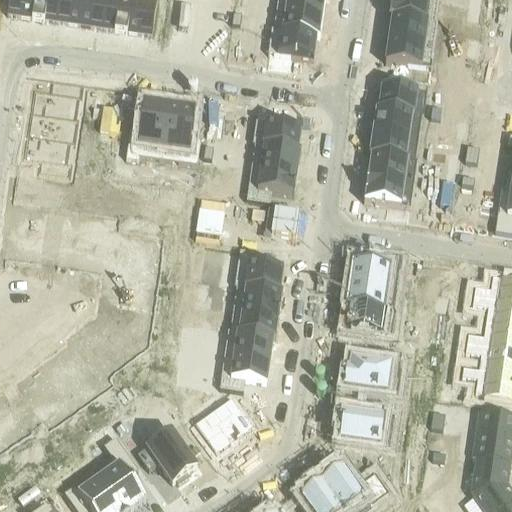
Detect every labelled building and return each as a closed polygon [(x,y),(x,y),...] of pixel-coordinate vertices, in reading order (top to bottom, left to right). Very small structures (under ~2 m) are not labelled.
[(8,0),(6,19),(31,22),(34,0),(8,0)] [(34,0),(31,22),(55,26),(58,0),(34,0)] [(58,0),(55,26),(79,29),(83,0),(58,0)] [(83,0),(79,29),(103,33),(107,0),(83,0)] [(107,0),(103,33),(126,36),(131,0),(107,0)] [(131,0),(126,36),(151,40),(156,0),(131,0)] [(277,0),(276,11),(322,18),(324,5),(323,5),(323,0),(277,0)] [(390,6),(388,20),(436,27),(436,26),(435,26),(438,4),(409,0),(392,0),(391,6),(390,6)] [(470,0),(469,9),(477,10),(478,0),(470,0)] [(469,9),(467,21),(476,22),(477,10),(469,9)] [(271,33),(271,34),(319,41),(319,40),(318,40),(319,32),(320,32),(322,18),(276,11),(273,33),(271,33)] [(233,16),(231,28),(239,29),(241,17),(233,16)] [(391,21),(388,43),(433,50),(436,27),(388,20),(388,21),(391,21)] [(265,68),(265,69),(289,73),(290,72),(291,61),(312,64),(315,41),(319,42),(319,41),(271,34),(267,56),(267,57),(265,68)] [(388,43),(385,66),(405,70),(406,70),(404,81),(428,85),(430,73),(433,50),(388,43)] [(470,43),(468,55),(476,56),(478,44),(470,43)] [(374,113),(423,120),(426,97),(428,85),(404,81),(402,93),(380,90),(380,92),(381,92),(378,113),(374,113)] [(34,92),(30,115),(78,122),(76,121),(79,100),(81,100),(83,87),(51,82),(50,94),(34,92)] [(161,165),(169,112),(145,108),(141,136),(129,134),(125,164),(138,166),(139,162),(161,165)] [(217,110),(215,122),(227,124),(229,112),(217,110)] [(169,112),(161,165),(196,170),(200,145),(188,143),(192,115),(169,112)] [(257,113),(252,148),(300,155),(300,154),(297,154),(300,131),(279,128),(281,116),(257,113)] [(375,114),(372,136),(417,143),(420,121),(422,121),(423,120),(374,113),(374,114),(375,114)] [(30,115),(27,137),(26,137),(26,138),(74,145),(78,122),(30,115)] [(459,125),(457,138),(465,139),(467,127),(459,125)] [(368,158),(416,165),(414,164),(417,143),(372,136),(369,158),(368,158)] [(71,167),(67,166),(70,145),(74,146),(74,145),(26,138),(27,138),(24,160),(23,160),(23,162),(39,164),(38,176),(69,181),(71,167)] [(254,149),(250,171),(295,177),(299,155),(300,156),(300,155),(252,148),(252,149),(254,149)] [(476,169),(478,153),(466,151),(464,167),(476,169)] [(205,152),(203,164),(211,165),(212,153),(205,152)] [(367,180),(367,181),(413,188),(416,165),(368,158),(368,159),(371,160),(368,180),(367,180)] [(451,158),(449,170),(457,172),(459,160),(451,158)] [(449,170),(447,182),(455,184),(457,172),(449,170)] [(295,177),(250,171),(245,206),(269,210),(271,198),(293,201),(295,186),(294,186),(295,177)] [(500,194),(500,196),(511,197),(511,174),(506,174),(502,195),(500,194)] [(363,203),(363,205),(385,208),(392,209),(409,212),(413,188),(367,181),(364,195),(366,195),(364,203),(363,203)] [(472,192),(474,183),(462,181),(460,190),(472,192)] [(178,189),(176,201),(192,203),(194,191),(178,189)] [(494,235),(494,236),(511,238),(511,197),(500,196),(494,235)] [(457,209),(455,225),(467,227),(469,211),(457,209)] [(64,233),(60,265),(82,268),(88,228),(65,225),(64,233)] [(18,226),(12,266),(36,269),(42,230),(18,226)] [(88,228),(82,268),(106,271),(111,236),(111,232),(88,228)] [(42,230),(36,269),(58,272),(60,265),(64,233),(42,230)] [(99,319),(71,339),(73,342),(95,373),(138,343),(152,242),(111,236),(106,271),(104,283),(99,319)] [(239,255),(234,290),(282,297),(279,296),(282,273),(261,270),(263,259),(239,255)] [(394,294),(400,259),(376,255),(374,267),(352,264),(351,265),(353,266),(349,287),(394,294)] [(511,283),(491,280),(488,295),(473,292),(472,303),(511,308),(511,283)] [(199,285),(197,303),(207,305),(210,287),(199,285)] [(349,287),(346,309),(345,309),(345,310),(393,317),(393,316),(391,316),(394,294),(349,287)] [(236,291),(232,313),(279,320),(280,313),(278,313),(280,298),(282,298),(282,297),(234,290),(234,291),(236,291)] [(438,301),(436,313),(444,314),(446,302),(438,301)] [(484,329),(511,332),(511,308),(472,303),(470,313),(486,315),(484,329)] [(388,352),(393,317),(345,310),(345,311),(348,311),(345,334),(366,337),(364,349),(388,352)] [(216,311),(215,321),(231,324),(229,335),(227,335),(275,343),(275,342),(274,342),(276,327),(277,327),(279,320),(232,313),(216,311)] [(511,332),(484,329),(482,342),(466,340),(465,350),(511,357),(511,332)] [(227,335),(224,358),(269,365),(272,343),(275,343),(227,335)] [(185,338),(183,352),(195,353),(197,340),(185,338)] [(73,342),(55,355),(78,388),(96,374),(95,373),(73,342)] [(479,363),(477,375),(511,380),(511,357),(465,350),(463,361),(479,363)] [(55,355),(36,368),(41,375),(59,401),(78,388),(55,355)] [(395,397),(399,370),(401,358),(377,355),(375,367),(350,363),(349,373),(347,372),(344,390),(395,397)] [(206,379),(205,391),(219,393),(242,397),(244,385),(265,388),(266,387),(269,365),(224,358),(220,381),(206,379)] [(475,386),(473,401),(511,406),(511,380),(477,375),(461,373),(460,384),(475,386)] [(41,375),(21,388),(44,421),(64,407),(59,401),(41,375)] [(3,401),(0,403),(0,438),(2,441),(6,448),(26,434),(3,401)] [(238,413),(237,413),(230,403),(194,429),(215,457),(228,448),(229,450),(239,443),(237,442),(251,432),(243,421),(244,420),(238,413)] [(341,415),(338,432),(341,433),(339,442),(388,449),(392,422),(341,415)] [(511,421),(478,417),(475,440),(511,445),(511,421)] [(430,434),(441,435),(444,420),(432,418),(430,434)] [(125,423),(112,432),(127,453),(140,444),(125,423)] [(170,435),(136,459),(148,475),(158,468),(171,488),(175,486),(177,489),(188,481),(186,478),(196,471),(170,435)] [(511,445),(475,440),(472,463),(510,468),(511,452),(511,445)] [(114,465),(95,479),(118,511),(134,511),(145,504),(129,481),(138,474),(115,442),(103,451),(114,465)] [(431,465),(443,467),(444,459),(432,457),(431,465)] [(475,464),(470,499),(506,490),(510,468),(472,463),(471,464),(475,464)] [(341,471),(320,485),(339,511),(367,511),(388,498),(374,478),(356,491),(341,471)] [(64,498),(73,511),(84,511),(86,511),(118,511),(95,479),(75,493),(74,491),(64,498)] [(339,511),(320,485),(300,500),(308,511),(339,511)] [(511,511),(511,498),(506,490),(470,499),(480,511),(511,511)]
